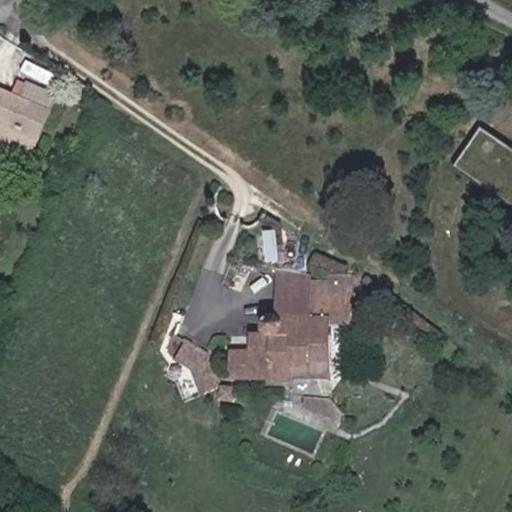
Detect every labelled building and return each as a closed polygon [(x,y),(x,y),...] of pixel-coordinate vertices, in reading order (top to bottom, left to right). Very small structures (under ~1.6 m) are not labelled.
[(0,146),(24,156),(34,133),(39,136),(50,109),(0,88),(0,146)] [(256,235),(258,263),(280,266),(276,234),(256,235)] [(293,381),(293,377),(293,365),(336,365),(336,320),(351,320),(351,294),(359,294),(359,275),(310,274),(310,313),(290,313),(290,321),(290,336),(276,335),(251,335),(251,353),(232,353),(232,377),(270,377),(270,381),(293,381)] [(277,321),(276,335),(290,336),(290,321),(277,321)] [(224,386),(210,355),(188,341),(176,357),(194,369),(207,393),(224,386)] [(293,365),(293,377),(336,377),(336,365),(293,365)] [(241,403),(242,389),(228,388),(227,402),(241,403)]
